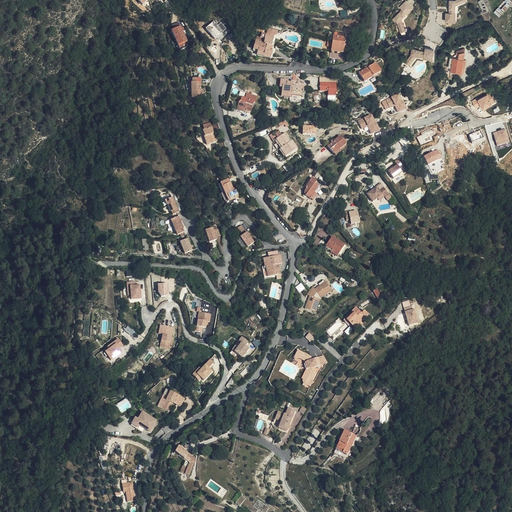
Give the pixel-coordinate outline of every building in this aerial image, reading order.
[(399,27),(403,25),(400,17),(405,12),(406,12),(412,6),(405,0),(404,0),(399,6),(402,8),(393,17),(397,21),(399,27)] [(450,14),(446,13),(446,22),(456,22),(456,14),(455,14),(456,7),(466,2),(465,0),(457,0),(456,1),(450,1),(450,14)] [(482,0),(479,0),(480,2),(482,10),(483,12),(488,9),(482,0)] [(499,16),(511,0),(503,0),(493,11),(499,16)] [(226,29),(218,18),(208,26),(217,37),(220,34),(226,29)] [(182,46),(191,42),(185,32),(188,31),(184,24),(182,25),(181,24),(176,27),(173,28),(178,38),(180,43),(182,46)] [(265,33),(263,37),(262,41),(260,41),(261,37),(256,34),(251,45),(256,48),(255,52),(267,56),(270,49),(268,48),(270,44),(269,44),(272,36),(265,33)] [(329,41),(329,46),(340,47),(342,35),(330,34),(330,38),(329,41)] [(450,58),(448,71),(459,72),(462,52),(463,48),(455,51),(454,54),(457,54),(456,58),(450,58)] [(424,58),(432,60),(434,51),(426,49),(425,52),(413,49),(411,55),(404,62),(408,65),(417,54),(424,56),(424,58)] [(417,54),(408,65),(410,67),(417,60),(423,61),(424,58),(424,56),(417,54)] [(378,69),(373,61),(356,70),(361,79),(378,69)] [(278,91),(288,93),(288,91),(300,93),(302,81),(300,81),(300,83),(293,82),(289,81),(285,81),(285,78),(278,77),(277,84),(279,85),(278,91)] [(199,91),(199,78),(192,78),(192,82),(190,83),(190,98),(201,98),(201,91),(199,91)] [(333,93),(334,80),(317,79),(317,88),(325,88),(325,92),(333,93)] [(239,93),(236,102),(246,104),(245,106),(251,107),(253,99),(254,99),(255,92),(244,90),(244,94),(239,93)] [(491,91),(478,98),(484,109),(497,101),(491,91)] [(397,112),(406,109),(400,93),(382,100),(385,109),(395,106),(397,112)] [(477,98),(472,100),(476,108),(481,105),(477,98)] [(370,134),(379,131),(373,113),(358,119),(361,129),(368,127),(370,134)] [(206,136),(209,144),(217,141),(213,130),(211,131),(208,122),(202,124),(204,129),(202,130),(204,137),(206,136)] [(303,125),(303,133),(316,134),(316,126),(303,125)] [(284,156),(295,148),(291,140),(288,142),(282,133),(280,135),(277,128),(268,133),(272,139),(274,138),(284,156)] [(506,129),(493,133),(498,146),(510,141),(506,129)] [(331,153),(337,148),(343,141),(335,134),(323,146),(331,153)] [(429,165),(443,158),(438,149),(424,156),(429,165)] [(399,167),(396,169),(390,173),(395,181),(404,174),(402,171),(404,169),(400,161),(397,163),(398,165),(399,167)] [(312,182),(314,179),(310,176),(304,186),(304,187),(302,190),(303,190),(302,193),(311,199),(315,193),(312,191),(315,185),(312,182)] [(228,193),(231,199),(239,196),(235,187),(231,188),(229,182),(228,182),(226,178),(220,181),(225,194),(228,193)] [(377,188),(370,193),(380,197),(383,195),(387,191),(385,188),(380,192),(377,188)] [(180,209),(175,193),(167,196),(169,200),(170,200),(172,208),(173,207),(174,210),(180,209)] [(380,197),(370,193),(369,194),(375,201),(380,197)] [(351,211),(348,212),(348,218),(348,222),(352,221),(353,224),(363,222),(361,210),(356,212),(352,213),(351,211)] [(184,225),(179,213),(172,216),(177,231),(184,229),(183,226),(184,225)] [(220,235),(218,228),(214,229),(214,226),(206,228),(210,240),(217,238),(217,236),(220,235)] [(247,248),(253,244),(242,226),(239,228),(243,235),(240,237),(247,248)] [(191,248),(187,236),(180,238),(184,250),(191,248)] [(339,258),(346,246),(333,237),(325,250),(339,258)] [(269,269),(272,279),(282,276),(279,266),(282,265),(280,257),(264,262),(266,270),(267,270),(269,269)] [(136,282),(128,282),(128,287),(131,287),(131,295),(132,300),(139,299),(141,299),(141,286),(136,286),(136,282)] [(332,291),(327,282),(316,290),(313,287),(308,295),(311,297),(305,309),(315,313),(320,301),(317,299),(315,298),(318,294),(321,298),(332,291)] [(299,292),(305,289),(302,283),(296,286),(299,292)] [(409,326),(419,323),(414,305),(404,308),(409,326)] [(370,315),(366,310),(362,313),(357,308),(344,319),(353,329),(370,315)] [(210,322),(212,314),(200,312),(197,326),(206,328),(207,324),(208,325),(209,322),(210,322)] [(125,331),(131,334),(134,328),(127,326),(125,331)] [(170,340),(172,337),(163,333),(158,345),(166,349),(169,344),(170,345),(172,341),(170,340)] [(312,342),(316,338),(310,333),(306,337),(312,342)] [(234,349),(232,354),(239,358),(245,347),(240,345),(243,341),(236,337),(234,342),(237,344),(234,349)] [(115,346),(105,354),(111,362),(121,354),(118,350),(123,347),(118,340),(113,344),(115,346)] [(103,351),(105,354),(115,346),(113,344),(103,351)] [(307,360),(309,355),(297,349),(294,356),(296,357),(300,356),(301,355),(305,357),(304,358),(305,359),(306,358),(307,360)] [(310,356),(309,355),(307,360),(304,365),(306,366),(308,367),(303,380),(309,383),(311,377),(312,378),(316,370),(314,369),(312,365),(319,362),(317,356),(311,358),(310,356)] [(209,367),(213,362),(202,371),(197,375),(199,377),(204,373),(209,367)] [(215,366),(213,362),(209,367),(204,373),(199,377),(200,379),(203,382),(212,374),(210,371),(215,366)] [(192,375),(196,380),(199,377),(197,375),(202,371),(200,368),(192,375)] [(238,386),(232,381),(226,389),(230,393),(238,386)] [(168,397),(163,408),(169,411),(175,400),(179,402),(178,405),(183,407),(186,399),(167,390),(165,394),(165,395),(168,397)] [(160,406),(163,408),(168,397),(165,395),(160,406)] [(117,403),(121,411),(131,406),(127,398),(117,403)] [(303,415),(307,408),(303,405),(299,412),(303,415)] [(295,409),(289,407),(286,413),(278,410),(275,417),(281,419),(279,425),(287,429),(295,409)] [(140,423),(139,425),(150,431),(157,420),(143,411),(138,418),(136,421),(140,423)] [(136,429),(139,425),(140,423),(136,421),(138,418),(136,416),(130,425),(136,429)] [(346,443),(341,455),(349,460),(360,438),(349,431),(343,442),(346,443)] [(337,454),(341,455),(346,443),(343,442),(337,454)] [(182,472),(190,475),(195,458),(178,445),(173,451),(184,459),(180,471),(182,472)] [(137,500),(135,481),(122,482),(123,492),(126,491),(127,501),(137,500)] [(240,506),(245,498),(241,494),(235,503),(240,506)]
